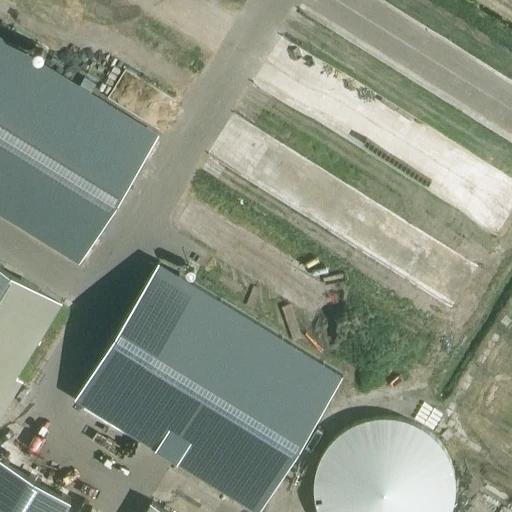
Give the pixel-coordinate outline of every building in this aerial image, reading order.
[(0,46),(0,213),(78,259),(151,136),(0,46)] [(91,363),(69,399),(75,403),(258,511),(260,511),(342,374),(152,261),(135,288),(110,331),(109,333),(91,363)] [(0,265),(0,511),(49,511),(16,491),(2,511),(0,511),(0,417),(21,383),(15,379),(61,303),(0,265)] [(450,511),(453,504),(455,480),(447,457),(433,437),(412,424),(389,419),(364,422),(343,433),(326,451),(317,473),(315,497),(320,511),(450,511)] [(143,511),(170,511),(151,500),(143,511)]
